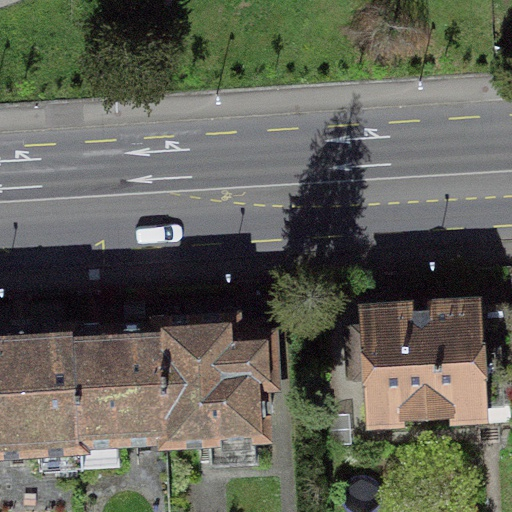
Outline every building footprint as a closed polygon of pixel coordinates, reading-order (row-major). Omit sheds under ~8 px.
[(420,310),(368,313),(368,327),(347,328),(350,375),(371,374),(374,416),(478,410),(478,403),(473,309),(472,307),(420,310)] [(511,354),(509,307),(473,309),(478,403),(496,402),(511,401),(511,354)] [(159,320),(167,441),(210,438),(211,465),(256,462),(255,436),(266,435),(263,384),(274,383),(271,334),(253,335),(236,336),(234,316),(159,320)] [(77,330),(77,326),(73,326),(82,466),(117,464),(115,439),(163,436),(164,441),(167,441),(159,320),(156,321),(156,326),(92,330),(77,330)] [(0,330),(0,451),(40,449),(41,469),(82,466),(73,326),(21,329),(0,330)]
